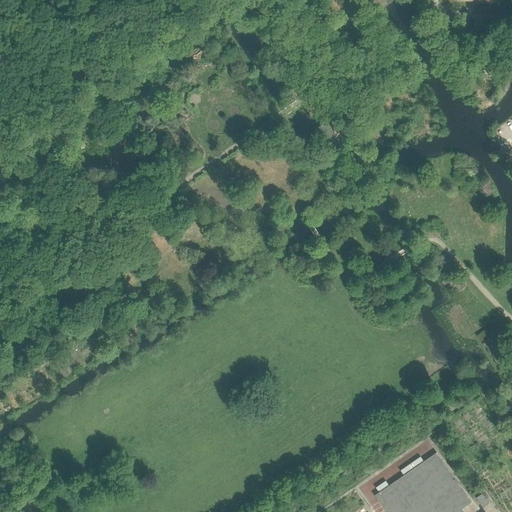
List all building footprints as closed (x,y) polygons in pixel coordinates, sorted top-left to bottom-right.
[(326,122),(323,124),(318,127),(335,152),(343,147),(326,122)] [(428,180),(434,179),(433,173),(427,174),(427,173),(420,175),(421,181),(428,180)] [(413,225),(411,220),(404,224),(407,229),(413,225)] [(436,453),(375,495),(386,511),(462,511),(460,509),(471,502),(437,453),(436,453)] [(483,508),(488,504),(481,494),(476,498),(483,508)]
